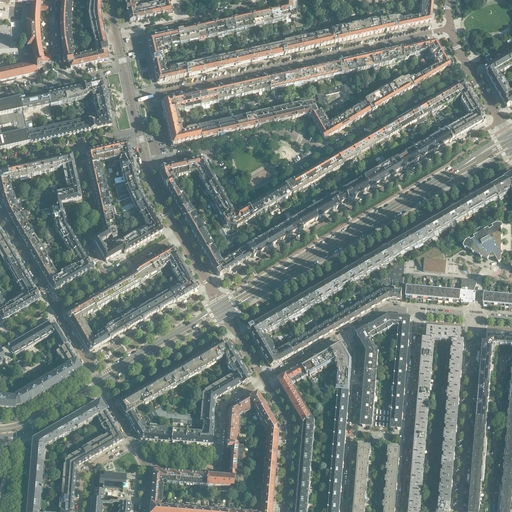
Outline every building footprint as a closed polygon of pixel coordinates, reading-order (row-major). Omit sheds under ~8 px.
[(40,27),(40,22),(40,19),(40,17),(40,14),(40,11),(49,11),(49,6),(41,6),(41,0),(0,0),(0,3),(9,4),(9,3),(31,4),(31,6),(30,18),(29,18),(29,22),(26,22),(27,46),(27,47),(30,47),(31,51),(32,51),(35,63),(35,64),(34,64),(33,64),(15,68),(14,66),(8,68),(8,70),(2,71),(2,69),(0,69),(0,84),(16,81),(16,79),(38,75),(37,72),(38,72),(37,70),(39,70),(38,69),(43,68),(42,65),(45,64),(44,61),(52,59),(51,55),(43,56),(43,52),(42,48),(41,45),(41,43),(41,42),(41,39),(40,36),(40,34),(40,33),(40,30),(40,27)] [(72,4),(70,4),(70,0),(59,0),(59,3),(61,3),(61,11),(71,12),(71,8),(72,8),(72,4)] [(432,15),(433,4),(422,3),(421,14),(432,15)] [(100,15),(100,6),(91,5),(91,11),(90,11),(89,16),(100,15)] [(161,16),(159,7),(158,5),(150,7),(153,18),(154,18),(155,18),(156,17),(161,16)] [(172,13),(170,7),(171,7),(171,6),(161,5),(159,7),(161,16),(162,16),(164,16),(164,15),(171,14),(172,13)] [(296,19),(297,9),(296,9),(296,6),(286,5),(286,9),(280,10),(282,19),(286,19),(290,18),(291,20),(296,19)] [(136,21),(134,12),(135,12),(135,10),(135,8),(126,7),(126,14),(128,14),(129,22),(130,23),(135,21),(136,22),(136,21)] [(153,18),(150,7),(142,9),(145,20),(145,19),(145,20),(146,20),(147,20),(147,19),(153,18)] [(145,20),(142,9),(139,10),(138,10),(137,11),(135,10),(135,12),(134,12),(136,21),(137,21),(137,22),(139,22),(139,21),(145,20)] [(282,19),(280,10),(279,10),(278,10),(277,10),(276,11),(271,12),(273,23),(282,21),(282,19)] [(71,23),(71,19),(72,15),(70,15),(71,12),(61,11),(60,19),(60,27),(70,27),(70,23),(71,23)] [(273,23),(271,12),(270,12),(269,12),(267,12),(267,13),(261,14),(264,25),(273,23)] [(264,25),(261,14),(255,15),(253,15),(253,16),(252,16),(255,27),(264,25)] [(431,22),(432,15),(421,14),(421,17),(418,18),(419,25),(431,22)] [(102,25),(100,15),(89,16),(90,21),(91,21),(93,26),(102,25)] [(255,27),(252,16),(251,16),(250,16),(249,16),(248,17),(243,18),(245,30),(255,27)] [(245,30),(243,18),(237,19),(236,19),(234,19),(234,20),(233,20),(236,32),(245,30)] [(408,27),(406,19),(401,20),(401,18),(400,18),(395,19),(397,30),(408,27)] [(419,25),(418,18),(413,19),(411,18),(406,19),(408,27),(419,25)] [(397,30),(395,19),(387,21),(389,32),(397,30)] [(236,32),(233,20),(232,20),(230,20),(230,21),(224,22),(227,34),(236,32)] [(381,33),(379,21),(375,22),(375,21),(370,22),(373,35),(381,33)] [(389,32),(387,21),(383,21),(382,21),(379,21),(381,33),(389,32)] [(227,34),(224,22),(218,24),(218,23),(216,23),(216,24),(215,24),(218,36),(227,34)] [(373,35),(370,22),(366,23),(366,24),(363,25),(365,37),(373,35)] [(218,36),(215,24),(214,25),(213,24),(212,24),(211,25),(206,26),(208,38),(218,36)] [(104,34),(102,25),(93,26),(94,32),(92,32),(93,36),(104,34)] [(365,37),(363,25),(360,26),(359,25),(355,26),(358,39),(365,37)] [(208,38),(206,26),(200,28),(199,27),(197,28),(196,28),(199,40),(208,38)] [(358,39),(355,26),(350,27),(351,28),(347,29),(350,40),(358,39)] [(72,38),(72,34),(71,30),(70,30),(70,27),(60,27),(61,35),(61,43),(71,41),(71,38),(72,38)] [(199,40),(196,28),(196,29),(195,28),(193,29),(187,31),(190,42),(199,40)] [(350,40),(347,29),(344,29),(343,28),(339,29),(342,42),(350,40)] [(342,42),(339,29),(334,30),(335,31),(331,32),(331,33),(334,44),(342,42)] [(190,42),(187,31),(181,32),(181,31),(179,32),(178,33),(180,44),(190,42)] [(180,44),(178,33),(169,34),(172,45),(176,44),(177,45),(180,44)] [(334,44),(331,33),(328,34),(327,33),(323,34),(326,46),(334,44)] [(106,43),(104,34),(93,36),(94,40),(95,40),(96,45),(106,43)] [(172,45),(169,34),(161,36),(163,45),(164,46),(167,45),(168,46),(172,45)] [(326,46),(323,34),(319,35),(319,36),(316,37),(318,47),(320,47),(320,48),(322,47),(326,46)] [(163,45),(161,36),(148,39),(150,47),(160,45),(163,45)] [(310,49),(308,37),(304,38),(304,40),(300,40),(303,51),(304,51),(305,51),(306,51),(306,50),(310,49)] [(318,47),(316,37),(312,38),(312,37),(308,37),(310,49),(315,48),(315,49),(316,49),(317,48),(318,47)] [(303,51),(300,40),(297,41),(296,40),(292,41),(295,53),(299,52),(301,52),(301,51),(303,51)] [(74,52),(74,48),(73,44),(72,44),(71,41),(61,43),(63,50),(64,58),(72,56),(73,55),(74,54),(73,52),(74,52)] [(295,53),(292,41),(288,42),(288,43),(285,44),(285,45),(287,54),(295,53)] [(429,53),(439,47),(436,42),(422,45),(424,51),(427,50),(429,53)] [(108,54),(106,43),(96,45),(98,54),(96,55),(98,63),(108,61),(106,54),(108,54)] [(163,54),(162,50),(161,50),(160,45),(150,47),(152,57),(163,54)] [(287,54),(285,45),(281,46),(281,45),(277,46),(279,56),(284,55),(285,56),(286,56),(286,55),(287,54)] [(424,51),(422,45),(412,47),(413,55),(418,54),(419,52),(424,51)] [(279,56),(277,46),(272,47),(272,48),(268,49),(271,59),(273,59),(273,58),(279,56)] [(413,55),(412,47),(401,49),(403,60),(408,59),(409,58),(408,56),(413,55)] [(432,58),(442,52),(439,47),(429,53),(432,58)] [(262,60),(260,49),(256,50),(256,51),(252,52),(254,63),(256,62),(256,61),(262,60)] [(271,59),(268,49),(265,49),(264,49),(260,49),(262,60),(268,59),(269,59),(271,59)] [(403,60),(401,49),(393,51),(396,61),(403,60)] [(396,61),(393,51),(385,53),(388,64),(391,63),(392,62),(396,61)] [(254,63),(252,52),(248,53),(248,52),(243,53),(246,64),(251,62),(252,63),(254,63)] [(434,63),(444,57),(442,52),(432,58),(434,63)] [(98,63),(96,55),(95,54),(93,55),(92,53),(83,55),(83,57),(80,57),(82,67),(98,63)] [(246,64),(243,53),(239,54),(239,55),(235,56),(237,66),(239,66),(240,65),(246,64)] [(388,64),(385,53),(378,55),(381,67),(385,66),(385,65),(388,64)] [(165,64),(163,54),(152,57),(154,66),(165,64)] [(381,67),(378,55),(370,56),(372,68),(376,67),(376,68),(381,67)] [(82,67),(80,57),(77,58),(76,57),(73,58),(72,56),(64,58),(62,58),(64,65),(66,70),(82,67)] [(237,66),(235,56),(231,57),(231,56),(227,57),(229,67),(234,66),(235,67),(237,66)] [(372,68),(370,56),(362,58),(364,70),(369,70),(368,68),(372,68)] [(511,66),(511,63),(508,56),(501,60),(507,71),(510,69),(510,68),(511,66)] [(229,67),(227,57),(222,58),(223,59),(219,60),(221,70),(223,70),(223,69),(229,67)] [(452,65),(452,63),(450,62),(450,61),(449,61),(448,62),(444,57),(434,63),(436,66),(438,66),(441,72),(451,66),(451,67),(452,67),(452,66),(453,65),(452,65)] [(364,70),(362,58),(354,60),(356,71),(360,70),(360,71),(364,70)] [(221,70),(219,60),(215,61),(215,60),(210,61),(213,71),(218,70),(219,70),(221,70)] [(356,71),(354,60),(345,62),(348,74),(353,73),(353,72),(356,71)] [(507,71),(501,60),(493,65),(498,73),(499,74),(502,72),(504,73),(507,71)] [(213,71),(210,61),(206,62),(202,63),(204,74),(206,73),(207,72),(213,71)] [(348,74),(345,62),(338,63),(340,74),(340,75),(344,74),(344,75),(348,74)] [(204,74),(202,63),(198,64),(198,63),(194,64),(196,75),(202,74),(204,74)] [(340,74),(338,63),(330,65),(332,76),(340,74)] [(166,73),(165,68),(166,68),(165,64),(154,66),(156,76),(166,74),(166,73)] [(196,75),(194,64),(189,65),(189,66),(186,67),(188,77),(189,77),(190,77),(190,76),(196,75)] [(332,76),(330,65),(329,65),(328,65),(327,66),(322,67),(325,78),(332,76)] [(498,73),(493,65),(489,67),(486,68),(487,69),(485,70),(486,71),(485,71),(486,74),(487,74),(488,77),(487,77),(488,79),(489,78),(498,73)] [(188,77),(186,67),(185,66),(177,68),(179,79),(188,77)] [(441,72),(438,66),(436,66),(427,71),(431,78),(441,72)] [(325,78),(322,67),(317,68),(315,68),(315,69),(314,69),(315,71),(317,80),(325,78)] [(179,79),(177,68),(173,69),(170,70),(169,72),(171,80),(179,79)] [(317,80),(315,71),(314,69),(314,68),(312,69),(307,70),(309,81),(317,80)] [(431,78),(427,71),(426,69),(417,74),(418,77),(422,83),(431,78)] [(309,81),(307,70),(302,71),(301,71),(300,72),(299,72),(301,83),(309,81)] [(171,80),(169,72),(166,73),(166,74),(156,76),(158,83),(171,80)] [(301,83),(299,72),(298,72),(297,72),(296,73),(291,74),(294,85),(301,83)] [(504,80),(503,79),(501,78),(499,75),(499,74),(498,73),(489,78),(494,86),(504,80)] [(294,85),(291,74),(286,75),(284,75),(284,76),(283,76),(286,87),(294,85)] [(286,87),(283,76),(282,75),(281,76),(275,77),(278,88),(286,87)] [(278,88),(275,77),(271,78),(270,78),(269,78),(268,79),(270,90),(278,88)] [(422,83),(418,77),(416,78),(415,78),(413,79),(411,77),(407,79),(407,80),(408,81),(412,89),(422,83)] [(270,90),(268,79),(267,79),(264,80),(259,81),(262,93),(265,92),(265,91),(267,90),(267,92),(271,91),(270,90)] [(412,89),(408,81),(407,80),(404,81),(404,80),(402,81),(401,81),(399,82),(406,93),(412,89)] [(508,87),(504,80),(494,86),(498,93),(508,87)] [(262,93),(259,81),(253,82),(251,82),(251,83),(250,83),(253,94),(258,92),(259,94),(262,93)] [(406,93),(399,82),(392,86),(398,97),(406,93)] [(106,100),(103,87),(103,86),(103,84),(102,84),(102,83),(90,85),(91,90),(90,90),(90,93),(92,93),(93,94),(94,97),(93,97),(94,103),(106,100)] [(253,94),(250,83),(247,83),(247,84),(242,85),(244,97),(248,96),(247,95),(253,94)] [(469,94),(463,83),(459,85),(458,85),(454,87),(454,88),(459,97),(460,99),(469,94)] [(90,93),(90,90),(91,90),(90,85),(86,86),(85,86),(83,86),(83,87),(81,87),(84,99),(85,98),(86,97),(86,96),(89,95),(89,94),(90,93)] [(244,97),(242,85),(236,86),(233,86),(233,87),(235,97),(241,96),(241,98),(244,97)] [(352,98),(354,97),(359,94),(356,88),(347,92),(345,93),(344,90),(343,85),(338,86),(335,87),(330,88),(327,89),(324,89),(319,91),(320,94),(322,104),(324,107),(327,106),(325,96),(340,92),(343,99),(328,108),(329,110),(330,111),(335,108),(337,107),(340,105),(345,102),(349,100),(352,98)] [(398,97),(392,86),(389,88),(389,87),(385,90),(392,101),(398,97)] [(84,99),(81,87),(78,88),(78,89),(74,90),(68,91),(67,90),(66,91),(65,92),(67,103),(84,99)] [(235,97),(233,87),(232,87),(230,87),(230,88),(224,89),(227,101),(230,100),(229,99),(235,97)] [(511,96),(510,94),(509,92),(509,90),(508,87),(498,93),(502,101),(511,96)] [(459,97),(454,88),(446,92),(452,102),(455,100),(455,99),(459,97)] [(227,101),(224,89),(219,90),(216,90),(216,91),(215,91),(218,102),(218,103),(222,102),(221,100),(223,100),(224,101),(227,101)] [(218,102),(215,91),(214,91),(214,90),(212,91),(212,92),(207,93),(209,104),(218,102)] [(392,101),(385,90),(381,92),(382,92),(378,95),(384,105),(392,101)] [(67,103),(65,92),(64,92),(64,91),(62,92),(51,95),(51,94),(49,95),(48,95),(48,96),(51,106),(67,103)] [(452,102),(446,92),(439,96),(445,105),(449,103),(449,104),(452,102)] [(209,104),(207,93),(202,94),(201,93),(200,94),(199,94),(198,95),(201,106),(209,104)] [(201,106),(198,95),(197,94),(196,95),(195,95),(190,96),(192,108),(201,106)] [(474,102),(473,100),(469,94),(460,99),(460,101),(462,104),(461,105),(463,109),(474,102)] [(384,105),(378,95),(375,96),(375,95),(371,98),(377,109),(384,105)] [(51,106),(48,96),(26,101),(26,100),(20,101),(23,113),(28,112),(27,111),(51,106)] [(192,108),(190,96),(185,98),(185,97),(183,97),(183,98),(182,98),(184,110),(192,108)] [(445,105),(439,96),(432,100),(438,111),(441,109),(440,108),(445,105)] [(511,106),(511,97),(511,96),(502,101),(507,109),(508,108),(511,106)] [(184,110),(182,98),(181,98),(179,98),(179,99),(175,100),(175,101),(173,101),(175,109),(177,110),(181,109),(182,110),(184,110)] [(377,109),(371,98),(367,100),(367,101),(364,103),(365,104),(370,113),(377,109)] [(110,118),(106,100),(94,103),(97,118),(98,118),(99,121),(110,118)] [(438,111),(432,100),(425,105),(429,113),(430,114),(435,111),(435,112),(438,111)] [(25,123),(25,121),(23,113),(20,101),(0,105),(0,151),(30,145),(25,123)] [(175,109),(173,101),(172,102),(171,101),(162,103),(164,111),(175,109)] [(479,110),(474,102),(463,109),(465,112),(466,112),(468,116),(470,116),(479,110)] [(303,117),(301,107),(300,104),(295,106),(295,107),(291,108),(294,119),(303,117)] [(370,113),(365,104),(358,108),(364,117),(368,115),(369,115),(370,114),(370,113)] [(325,120),(320,112),(318,113),(314,107),(312,107),(311,105),(301,107),(303,117),(307,116),(307,117),(310,118),(311,118),(315,125),(325,120)] [(429,113),(425,105),(417,109),(422,118),(426,116),(426,115),(429,113)] [(294,119),(291,108),(287,109),(287,108),(282,109),(284,121),(291,120),(292,120),(294,120),(294,119)] [(364,117),(358,108),(351,112),(356,122),(357,121),(359,121),(359,120),(364,117)] [(178,115),(176,115),(176,112),(177,110),(175,109),(164,111),(166,121),(178,118),(178,115)] [(284,121),(282,109),(276,110),(276,111),(273,112),(275,123),(276,123),(277,124),(279,123),(284,121)] [(422,118),(417,109),(410,113),(414,121),(417,119),(418,120),(422,118)] [(485,121),(483,117),(484,117),(483,115),(482,115),(479,110),(470,116),(470,117),(476,127),(485,122),(485,121)] [(275,123),(273,112),(269,113),(268,111),(263,113),(266,126),(273,124),(273,125),(275,124),(275,123)] [(356,122),(351,112),(343,116),(349,126),(354,123),(356,122)] [(266,126),(263,113),(254,115),(254,116),(257,128),(258,127),(258,128),(260,128),(260,127),(266,126)] [(414,121),(410,113),(402,118),(408,127),(412,124),(411,123),(414,121)] [(257,128),(254,116),(250,117),(250,116),(245,117),(248,130),(254,128),(255,129),(256,128),(257,128)] [(349,126),(343,116),(336,121),(341,130),(342,130),(343,130),(344,129),(349,126)] [(248,130),(245,117),(240,118),(240,119),(236,120),(239,132),(240,132),(241,132),(242,131),(248,130)] [(476,127),(470,117),(462,122),(467,132),(476,127)] [(112,125),(111,123),(110,118),(99,121),(98,122),(97,122),(97,125),(99,125),(100,129),(111,127),(111,126),(112,125)] [(180,127),(178,118),(166,121),(168,130),(180,127)] [(408,127),(402,118),(395,122),(400,130),(403,128),(403,129),(408,127)] [(91,131),(88,120),(73,124),(76,135),(77,135),(79,135),(79,134),(88,132),(88,133),(90,132),(91,131)] [(100,129),(99,125),(97,125),(97,122),(95,123),(95,121),(92,122),(91,121),(90,120),(88,120),(91,131),(92,131),(93,131),(95,131),(95,130),(100,129)] [(239,132),(236,120),(232,121),(232,120),(226,121),(229,134),(235,132),(236,133),(238,133),(238,132),(239,132)] [(328,128),(326,125),(327,124),(327,123),(325,120),(315,125),(319,132),(328,128)] [(45,141),(43,130),(35,132),(33,124),(33,121),(29,122),(25,123),(30,145),(31,145),(33,145),(33,144),(42,142),(43,143),(44,142),(45,142),(45,141)] [(229,134),(226,121),(221,122),(221,123),(218,124),(220,136),(221,136),(223,136),(223,135),(229,134)] [(341,130),(336,121),(331,123),(331,124),(329,125),(329,127),(334,135),(339,132),(340,132),(341,131),(341,130)] [(400,130),(395,122),(388,126),(393,135),(398,133),(397,132),(400,130)] [(467,132),(462,122),(457,125),(456,123),(453,125),(459,137),(467,132)] [(76,135),(73,124),(58,127),(60,138),(61,138),(62,139),(64,138),(64,137),(72,135),(73,136),(75,136),(75,135),(76,135)] [(220,136),(218,124),(213,125),(213,124),(208,125),(211,138),(217,137),(218,137),(219,137),(220,136)] [(211,138),(208,125),(203,126),(203,127),(199,128),(202,140),(203,140),(204,140),(205,139),(211,138)] [(459,137),(453,125),(449,128),(450,129),(445,131),(451,141),(459,137)] [(393,135),(388,126),(380,131),(385,139),(388,137),(389,138),(393,135)] [(60,138),(58,127),(43,130),(45,141),(46,141),(46,142),(48,141),(49,141),(57,139),(58,139),(60,139),(60,138)] [(183,135),(183,133),(181,132),(180,127),(168,130),(170,139),(183,136),(183,135)] [(334,135),(329,127),(328,128),(319,132),(322,136),(321,136),(324,141),(328,138),(329,138),(330,137),(334,135)] [(202,140),(199,128),(191,130),(194,142),(202,140)] [(194,142),(191,130),(187,131),(186,132),(184,132),(183,133),(183,135),(183,136),(185,144),(194,142)] [(385,139),(380,131),(373,135),(378,144),(383,142),(382,141),(385,139)] [(451,141),(445,131),(442,134),(441,132),(436,135),(443,146),(448,143),(449,143),(449,144),(451,143),(451,142),(451,141)] [(378,144),(373,135),(365,139),(370,147),(374,145),(374,147),(378,144)] [(443,146),(436,135),(432,138),(432,139),(429,141),(435,151),(436,150),(436,151),(437,151),(439,150),(439,149),(443,146)] [(185,144),(183,136),(170,139),(172,146),(173,147),(185,144)] [(370,147),(365,139),(358,144),(363,153),(368,151),(367,149),(370,147)] [(435,151),(429,141),(425,143),(425,142),(420,145),(426,156),(432,153),(433,153),(435,152),(435,151)] [(131,156),(128,144),(127,144),(120,145),(122,155),(121,156),(121,157),(121,159),(131,156)] [(363,153),(358,144),(351,148),(356,156),(359,154),(359,155),(363,153)] [(122,155),(120,145),(111,147),(114,158),(121,156),(122,155)] [(426,156),(420,145),(415,148),(415,149),(412,151),(418,161),(420,160),(422,159),(422,158),(426,156)] [(114,158),(111,147),(103,149),(106,160),(114,158)] [(356,156),(351,148),(343,152),(349,162),(353,159),(352,158),(356,156)] [(106,160),(103,149),(95,151),(97,161),(98,162),(106,160)] [(97,161),(95,151),(91,152),(90,151),(88,152),(87,153),(87,154),(86,155),(87,157),(89,166),(99,164),(98,162),(97,161)] [(418,161),(412,151),(408,153),(408,152),(403,154),(410,166),(416,162),(417,163),(418,162),(418,161)] [(349,162),(343,152),(337,156),(341,164),(344,163),(345,164),(349,162)] [(410,166),(403,154),(398,157),(399,158),(396,160),(402,170),(403,170),(404,170),(406,169),(406,168),(410,166)] [(74,164),(73,161),(72,156),(61,159),(62,164),(60,164),(61,167),(62,167),(74,164)] [(132,162),(131,156),(121,159),(120,160),(122,168),(133,165),(133,164),(133,163),(132,162)] [(341,164),(337,156),(329,161),(335,171),(339,169),(338,168),(342,166),(341,164)] [(61,167),(60,164),(62,164),(61,159),(51,161),(53,171),(57,170),(58,169),(60,168),(61,167)] [(206,167),(206,166),(205,164),(203,161),(201,160),(198,161),(196,161),(196,162),(195,162),(196,168),(195,168),(196,171),(195,172),(199,173),(199,172),(200,172),(202,171),(201,170),(206,167)] [(402,170),(396,160),(387,164),(394,175),(399,172),(399,173),(399,172),(400,172),(402,171),(402,170)] [(53,171),(51,161),(42,163),(45,173),(48,172),(48,173),(53,172),(53,171)] [(196,168),(195,162),(194,162),(194,161),(192,162),(192,163),(186,164),(188,174),(195,173),(195,172),(196,171),(195,168),(196,168)] [(329,173),(331,172),(332,173),(335,171),(329,161),(314,169),(321,180),(324,178),(328,184),(330,183),(327,176),(326,175),(329,173)] [(45,173),(42,163),(34,164),(37,175),(41,174),(41,173),(45,173)] [(37,175),(34,164),(26,166),(28,176),(32,175),(32,176),(37,175)] [(76,172),(74,164),(62,167),(63,171),(65,171),(65,175),(76,172)] [(102,171),(101,166),(100,166),(100,164),(99,164),(89,166),(90,170),(90,172),(91,172),(91,173),(102,171)] [(188,174),(186,164),(178,166),(181,177),(186,176),(186,175),(188,174)] [(394,175),(387,164),(379,169),(385,180),(387,179),(387,180),(388,180),(389,179),(389,178),(394,175)] [(135,175),(134,169),(134,168),(134,166),(133,166),(133,165),(122,168),(124,177),(125,177),(135,175)] [(28,176),(26,166),(17,168),(20,178),(20,179),(25,178),(24,177),(28,176)] [(181,177),(178,166),(170,167),(172,173),(172,176),(173,176),(176,176),(176,177),(177,177),(178,177),(181,177)] [(172,173),(170,167),(166,168),(159,169),(161,177),(169,176),(169,173),(172,173)] [(211,175),(208,170),(208,169),(207,168),(206,167),(201,170),(202,171),(200,172),(199,172),(199,173),(198,175),(199,176),(198,177),(201,180),(211,175)] [(20,178),(17,168),(8,170),(9,176),(11,175),(11,178),(12,179),(14,178),(15,179),(20,178)] [(321,180),(314,169),(307,173),(313,183),(316,181),(317,182),(321,180)] [(385,180),(379,169),(363,179),(364,180),(369,189),(370,189),(371,189),(373,188),(373,187),(383,181),(383,182),(384,182),(385,181),(386,180),(385,180)] [(9,176),(8,170),(0,171),(0,180),(10,178),(11,178),(11,175),(9,176)] [(105,178),(104,173),(102,174),(102,171),(91,173),(91,174),(91,176),(92,176),(93,180),(105,178)] [(76,172),(65,175),(66,178),(65,178),(66,183),(67,183),(77,180),(76,172)] [(174,182),(173,179),(172,179),(171,177),(172,176),(172,173),(169,173),(169,176),(161,177),(161,178),(162,179),(162,180),(163,182),(163,183),(164,183),(163,183),(165,187),(174,182)] [(313,183),(307,173),(300,178),(306,189),(310,186),(309,185),(313,183)] [(136,180),(136,178),(136,176),(135,175),(125,177),(126,183),(125,184),(126,188),(137,184),(137,182),(136,180)] [(215,181),(214,179),(213,179),(211,175),(201,180),(203,185),(204,184),(206,187),(215,182),(215,181)] [(511,182),(509,177),(506,179),(505,179),(505,180),(501,183),(507,193),(510,191),(510,190),(511,189),(511,190),(511,182)] [(0,189),(11,187),(10,183),(11,182),(10,178),(0,180),(0,189)] [(105,185),(105,182),(106,182),(105,178),(93,180),(94,184),(93,185),(93,187),(94,187),(94,188),(105,185)] [(306,189),(300,178),(292,182),(298,192),(302,190),(302,191),(306,189)] [(79,189),(77,180),(67,183),(68,187),(69,186),(69,189),(71,188),(71,190),(72,190),(79,189)] [(369,190),(369,189),(364,180),(361,182),(360,180),(355,183),(361,194),(366,191),(367,191),(369,190)] [(353,199),(347,190),(344,191),(343,188),(341,189),(339,186),(341,185),(340,184),(339,181),(334,184),(338,191),(339,193),(336,194),(335,192),(330,196),(331,198),(328,200),(334,210),(335,209),(335,210),(336,210),(337,209),(337,208),(340,206),(339,205),(341,203),(347,200),(347,202),(350,200),(350,201),(351,201),(353,200),(353,199)] [(179,190),(178,187),(179,186),(176,182),(174,182),(165,187),(167,190),(170,195),(179,190)] [(219,189),(217,185),(217,184),(216,182),(215,182),(206,187),(205,188),(207,191),(206,192),(209,195),(219,189)] [(298,192),(292,182),(286,186),(291,195),(292,196),(296,194),(295,193),(298,192)] [(361,194),(355,183),(349,186),(350,188),(347,190),(353,199),(354,198),(354,199),(355,199),(357,198),(357,197),(361,194)] [(507,193),(501,183),(495,186),(495,185),(493,186),(493,187),(492,188),(498,197),(500,201),(504,199),(503,197),(507,194),(507,193)] [(141,192),(140,190),(139,190),(138,187),(138,185),(137,184),(126,188),(127,192),(129,191),(131,197),(141,192)] [(108,192),(107,188),(106,188),(105,185),(94,188),(94,189),(94,191),(95,191),(96,195),(108,192)] [(276,203),(291,195),(286,186),(247,209),(252,218),(267,209),(270,215),(280,210),(276,203)] [(14,194),(13,189),(12,190),(11,187),(0,189),(0,191),(2,197),(14,194)] [(498,197),(492,188),(491,187),(490,188),(490,189),(484,192),(490,203),(495,200),(495,199),(498,197)] [(38,212),(52,209),(62,207),(61,204),(58,205),(57,201),(58,201),(57,195),(56,194),(45,196),(43,188),(33,190),(38,212)] [(82,200),(79,190),(80,190),(79,188),(79,189),(72,190),(72,192),(74,202),(82,200)] [(223,196),(223,195),(223,194),(222,194),(219,189),(209,195),(211,199),(212,198),(214,202),(223,197),(223,196)] [(185,197),(182,192),(181,193),(179,190),(170,195),(175,203),(185,197)] [(74,202),(72,192),(65,193),(67,203),(74,202)] [(109,200),(108,197),(109,196),(108,192),(96,195),(97,199),(96,200),(97,201),(97,202),(98,202),(109,200)] [(144,199),(142,196),(143,195),(142,194),(141,193),(141,192),(131,197),(134,203),(133,204),(135,207),(145,201),(144,199)] [(490,203),(484,192),(478,196),(478,195),(476,196),(476,197),(475,197),(481,207),(485,205),(485,206),(490,203)] [(16,200),(15,197),(14,193),(14,194),(2,197),(3,201),(3,202),(3,204),(4,204),(4,205),(16,200)] [(67,203),(65,193),(57,195),(58,201),(57,201),(58,205),(61,204),(67,203)] [(189,206),(187,203),(188,202),(185,197),(175,203),(180,211),(189,206)] [(228,204),(225,199),(225,197),(224,197),(223,197),(214,202),(216,205),(215,206),(217,210),(228,204)] [(481,207),(475,197),(475,198),(474,197),(473,198),(473,199),(467,202),(473,213),(478,210),(478,209),(481,207)] [(19,206),(18,203),(17,203),(16,200),(4,205),(7,212),(19,206)] [(112,207),(111,203),(109,203),(109,200),(98,202),(98,203),(97,203),(98,205),(98,206),(99,210),(112,207)] [(334,210),(328,200),(325,202),(325,201),(320,203),(326,214),(331,212),(332,212),(333,211),(334,210),(333,210),(334,210)] [(150,210),(145,201),(135,207),(137,211),(138,210),(141,215),(150,210)] [(473,213),(467,202),(461,206),(461,205),(459,206),(459,207),(464,217),(468,215),(468,216),(473,213)] [(326,214),(320,203),(314,207),(315,208),(312,210),(318,219),(319,219),(321,219),(321,218),(321,217),(326,214)] [(232,211),(232,210),(231,209),(230,208),(228,204),(217,210),(220,214),(221,214),(223,217),(232,211)] [(21,213),(20,210),(21,210),(19,206),(7,212),(11,219),(21,213)] [(195,213),(192,208),(191,209),(189,206),(180,211),(185,219),(193,214),(195,213)] [(52,209),(53,217),(64,215),(64,212),(63,212),(62,207),(52,209)] [(112,215),(111,211),(113,211),(112,207),(99,210),(100,214),(100,216),(101,216),(101,217),(112,215)] [(464,217),(459,207),(458,208),(457,207),(456,208),(456,209),(450,212),(456,223),(461,220),(461,219),(464,217)] [(252,218),(247,209),(242,211),(241,211),(240,212),(240,213),(239,213),(245,222),(248,220),(249,222),(253,219),(252,218)] [(155,218),(152,213),(152,212),(151,210),(150,210),(141,215),(132,221),(131,221),(134,226),(139,227),(145,224),(155,218)] [(318,219),(312,210),(309,212),(308,210),(303,213),(310,224),(315,221),(316,222),(317,221),(317,220),(318,219)] [(245,222),(239,213),(236,215),(234,214),(232,211),(223,217),(225,221),(224,221),(227,226),(228,226),(236,228),(237,229),(242,225),(241,224),(245,222)] [(456,223),(450,212),(445,216),(444,215),(442,216),(442,217),(447,227),(451,225),(451,226),(456,223)] [(15,225),(26,219),(24,215),(23,216),(21,213),(11,219),(15,225)] [(310,224),(303,213),(298,216),(299,217),(296,219),(301,229),(302,228),(302,229),(303,229),(305,228),(305,227),(304,227),(310,224)] [(199,221),(198,218),(196,219),(193,214),(185,219),(185,220),(186,222),(189,227),(199,221)] [(66,222),(65,219),(64,215),(53,217),(54,221),(55,221),(55,224),(66,222)] [(115,222),(114,217),(112,218),(112,215),(101,217),(100,218),(101,220),(102,224),(115,222)] [(447,227),(442,217),(441,218),(440,217),(439,218),(439,219),(433,222),(439,233),(444,230),(444,229),(447,227)] [(160,226),(159,223),(158,223),(155,218),(145,224),(148,228),(149,228),(149,230),(151,231),(160,226)] [(29,226),(27,223),(28,222),(26,219),(15,225),(18,232),(29,226)] [(301,229),(296,219),(293,221),(292,220),(287,223),(293,234),(298,231),(299,231),(301,230),(301,229)] [(203,230),(200,225),(201,224),(199,221),(189,227),(192,232),(193,234),(194,235),(203,230)] [(69,228),(67,225),(66,222),(55,224),(56,228),(58,230),(56,231),(58,234),(69,228)] [(115,229),(117,229),(115,222),(102,224),(103,228),(103,229),(103,231),(104,231),(104,232),(115,229)] [(439,233),(433,222),(428,225),(427,225),(425,226),(425,227),(430,237),(432,239),(435,237),(436,238),(441,235),(439,233)] [(293,234),(287,223),(282,226),(283,227),(279,229),(285,238),(286,238),(287,239),(288,238),(288,237),(293,234)] [(218,233),(217,231),(213,224),(210,226),(215,235),(218,233)] [(503,245),(501,242),(501,237),(503,236),(501,233),(501,228),(503,227),(501,224),(496,224),(492,226),(493,228),(489,230),(488,228),(484,231),(482,227),(475,231),(477,235),(473,237),(474,239),(471,241),(470,239),(466,241),(463,246),(465,249),(467,248),(471,251),(473,254),(473,253),(475,252),(479,255),(481,258),(483,257),(485,258),(487,260),(489,257),(490,257),(490,258),(491,258),(492,258),(493,258),(494,258),(494,257),(495,257),(498,263),(501,261),(501,262),(501,261),(501,252),(501,246),(503,245),(503,246),(503,245)] [(22,238),(33,232),(31,228),(31,229),(29,226),(18,232),(22,238)] [(162,232),(162,231),(162,230),(162,229),(160,226),(151,231),(149,230),(148,231),(147,230),(146,231),(151,239),(159,234),(160,234),(162,233),(162,232)] [(430,237),(425,227),(424,227),(423,227),(422,228),(422,229),(416,232),(422,243),(424,245),(429,242),(432,240),(432,239),(430,237)] [(72,235),(69,228),(58,234),(60,238),(62,237),(63,240),(72,235)] [(129,251),(124,243),(121,244),(115,234),(116,234),(115,229),(104,232),(105,234),(96,239),(95,238),(94,239),(94,240),(93,240),(106,262),(123,252),(124,254),(129,251)] [(238,240),(241,238),(242,238),(239,233),(230,239),(227,238),(222,229),(217,231),(218,233),(223,241),(225,244),(226,246),(226,247),(229,245),(238,240)] [(285,238),(279,229),(276,231),(275,230),(270,233),(277,243),(282,240),(282,241),(283,241),(284,240),(284,239),(285,238)] [(39,237),(37,234),(38,234),(35,230),(33,232),(22,238),(26,245),(39,237)] [(151,239),(146,231),(146,230),(145,230),(138,234),(143,243),(151,239)] [(209,238),(207,234),(206,235),(203,230),(194,235),(195,236),(194,237),(195,239),(196,239),(199,244),(209,238)] [(422,243),(416,232),(411,235),(410,235),(408,236),(408,237),(413,247),(415,250),(419,248),(424,245),(422,243)] [(223,241),(218,233),(215,235),(220,243),(223,241)] [(277,243),(270,233),(266,235),(266,237),(263,238),(269,248),(270,248),(272,247),(272,246),(277,243)] [(9,246),(6,240),(4,237),(4,236),(4,235),(3,235),(3,234),(0,235),(0,253),(1,255),(11,249),(11,248),(10,246),(9,246)] [(143,243),(138,234),(135,235),(135,234),(130,237),(136,247),(143,243)] [(76,241),(72,235),(63,240),(65,243),(64,244),(66,247),(76,241)] [(30,251),(41,245),(39,241),(40,240),(39,237),(26,245),(30,251)] [(136,247),(130,237),(126,240),(126,241),(124,242),(124,243),(129,251),(136,247)] [(413,247),(408,237),(407,237),(406,237),(405,238),(405,239),(399,242),(406,253),(411,250),(410,249),(413,247)] [(213,247),(210,242),(211,241),(209,238),(199,244),(202,248),(201,249),(202,251),(203,251),(204,252),(213,247)] [(269,248),(263,238),(260,240),(259,239),(254,242),(260,253),(265,250),(266,250),(268,250),(268,249),(268,248),(269,248)] [(80,248),(76,241),(66,247),(68,251),(69,250),(71,253),(80,248)] [(260,253),(254,242),(250,245),(250,246),(247,248),(252,257),(253,257),(254,258),(255,257),(255,256),(260,253)] [(406,253),(399,242),(394,245),(393,245),(391,246),(391,247),(396,257),(400,255),(401,256),(406,253)] [(44,252),(42,249),(43,248),(41,245),(30,251),(34,258),(44,252)] [(218,254),(217,251),(215,251),(213,247),(204,252),(204,253),(205,255),(206,255),(208,259),(218,254)] [(252,257),(247,248),(246,247),(243,249),(243,250),(239,253),(244,262),(245,262),(247,261),(247,260),(252,257)] [(396,257),(391,247),(390,247),(389,247),(388,248),(388,249),(382,252),(389,263),(394,260),(393,259),(396,257)] [(444,259),(440,252),(437,247),(430,251),(416,259),(423,272),(424,271),(423,272),(441,274),(445,274),(446,263),(447,261),(441,261),(444,259)] [(80,248),(71,253),(70,254),(72,257),(71,257),(73,261),(84,254),(80,248)] [(178,257),(177,254),(176,254),(173,249),(172,249),(172,248),(169,250),(170,251),(164,254),(169,262),(169,264),(170,266),(173,264),(172,261),(178,257)] [(18,260),(13,252),(13,251),(12,250),(11,249),(1,255),(9,270),(20,264),(19,263),(20,262),(19,261),(18,260)] [(37,264),(48,258),(49,257),(47,254),(46,254),(44,252),(34,258),(33,259),(34,260),(35,261),(37,264)] [(244,262),(239,253),(238,252),(234,254),(235,255),(230,258),(236,267),(237,267),(239,266),(239,265),(244,262)] [(389,263),(382,252),(377,255),(376,255),(374,256),(374,257),(379,266),(383,264),(384,265),(389,263)] [(92,269),(89,263),(89,262),(89,261),(88,261),(84,254),(73,261),(75,264),(76,264),(78,266),(78,267),(80,265),(82,268),(81,268),(84,274),(85,275),(87,274),(87,273),(92,270),(92,269)] [(169,264),(169,262),(164,254),(149,262),(155,272),(166,266),(166,265),(169,264)] [(221,262),(219,258),(220,257),(220,256),(218,254),(208,259),(211,265),(212,267),(213,267),(213,268),(220,263),(221,262)] [(184,267),(178,257),(172,261),(173,264),(170,266),(171,267),(171,268),(174,273),(184,267)] [(236,267),(230,258),(230,257),(226,259),(227,260),(223,262),(223,264),(227,272),(228,271),(228,272),(229,272),(231,271),(231,270),(236,267)] [(379,266),(374,257),(373,257),(371,258),(365,262),(372,272),(377,270),(376,268),(379,266)] [(41,271),(51,265),(52,264),(50,260),(49,261),(48,258),(37,264),(41,271)] [(155,272),(149,262),(137,270),(137,269),(134,271),(135,273),(135,274),(136,273),(140,281),(155,272)] [(227,272),(223,264),(223,262),(221,262),(220,263),(213,268),(218,276),(219,277),(227,272)] [(372,272),(365,262),(360,265),(359,264),(358,265),(358,266),(357,267),(363,276),(366,274),(367,275),(372,272)] [(26,275),(23,270),(21,267),(22,266),(21,264),(20,264),(9,270),(18,284),(19,283),(28,278),(28,277),(27,275),(26,275)] [(379,281),(381,285),(383,284),(384,285),(387,291),(392,287),(397,287),(397,286),(402,287),(403,274),(404,267),(404,264),(402,266),(395,269),(393,271),(391,272),(385,275),(379,279),(378,279),(379,281)] [(45,277),(56,271),(53,267),(53,268),(51,265),(41,271),(45,277)] [(84,274),(81,268),(82,268),(80,265),(78,267),(78,266),(75,268),(74,267),(71,269),(77,279),(84,274)] [(363,276),(357,267),(356,267),(356,266),(354,267),(354,268),(349,271),(355,282),(360,279),(361,280),(364,278),(363,276)] [(188,275),(185,269),(184,267),(174,273),(178,281),(188,275)] [(77,279),(71,269),(64,273),(70,283),(77,279)] [(59,278),(58,278),(57,276),(58,274),(56,271),(45,277),(49,284),(57,279),(59,278)] [(355,282),(349,271),(344,274),(343,274),(341,275),(341,276),(346,286),(350,284),(350,285),(355,282)] [(70,283),(64,273),(61,275),(61,276),(58,278),(59,278),(57,279),(62,287),(70,283)] [(141,283),(140,281),(136,273),(135,274),(128,278),(134,288),(138,286),(138,285),(141,283)] [(192,282),(188,275),(178,281),(181,286),(183,287),(186,285),(187,288),(194,284),(193,281),(192,282)] [(346,286),(341,276),(340,276),(339,276),(338,277),(338,278),(332,281),(339,292),(344,289),(343,288),(346,286)] [(36,291),(33,286),(28,278),(19,283),(20,286),(19,287),(24,295),(25,295),(25,296),(26,297),(27,296),(36,291)] [(134,288),(128,278),(124,280),(123,280),(122,281),(121,282),(126,292),(130,290),(134,288)] [(62,287),(57,279),(49,284),(48,284),(49,284),(48,284),(48,285),(49,285),(49,286),(50,286),(53,292),(54,292),(60,289),(62,288),(62,287)] [(471,300),(474,290),(469,289),(470,280),(462,279),(462,280),(461,291),(460,300),(461,300),(461,304),(461,305),(462,305),(462,306),(463,306),(463,307),(464,307),(465,307),(466,307),(467,307),(467,306),(468,306),(469,305),(470,302),(471,302),(471,301),(471,300)] [(339,292),(332,281),(327,284),(326,284),(325,285),(324,286),(330,295),(333,294),(334,295),(339,292)] [(126,292),(121,282),(120,282),(118,283),(118,284),(113,286),(119,297),(123,294),(126,292)] [(184,297),(197,290),(194,284),(187,288),(186,285),(183,287),(181,286),(179,288),(184,297)] [(119,297),(113,286),(109,289),(108,289),(107,289),(107,290),(106,291),(111,300),(115,298),(115,299),(119,297)] [(330,295),(324,286),(323,286),(321,287),(316,291),(322,301),(327,298),(327,297),(330,295)] [(416,299),(417,287),(415,287),(406,286),(406,296),(405,298),(410,299),(415,299),(416,299)] [(427,300),(428,288),(423,288),(417,287),(416,299),(421,300),(423,300),(427,300)] [(184,297),(179,288),(177,288),(170,292),(170,293),(176,302),(184,297)] [(438,301),(439,289),(437,289),(428,288),(427,300),(431,301),(436,301),(437,301),(438,301)] [(449,302),(450,290),(444,290),(439,289),(438,301),(442,302),(444,302),(446,302),(449,302)] [(394,292),(387,291),(392,299),(401,300),(402,296),(402,290),(396,290),(395,290),(394,292)] [(460,300),(461,291),(450,290),(449,302),(453,303),(458,303),(460,303),(460,300)] [(41,300),(36,291),(27,296),(32,305),(41,300)] [(111,300),(106,291),(105,291),(104,291),(103,292),(99,295),(105,305),(109,303),(108,302),(111,300)] [(322,301),(316,291),(311,294),(310,293),(308,294),(308,295),(313,305),(317,303),(317,304),(322,301)] [(386,301),(389,299),(385,291),(382,293),(381,292),(379,293),(377,294),(377,295),(374,297),(379,305),(382,303),(382,304),(386,301)] [(176,302),(170,293),(168,294),(168,293),(161,296),(168,307),(176,302)] [(494,306),(495,294),(490,294),(484,293),(483,305),(487,306),(489,306),(494,306)] [(504,307),(506,295),(497,294),(495,294),(494,306),(495,306),(500,307),(504,307)] [(105,305),(99,295),(94,298),(94,297),(93,297),(92,298),(92,299),(91,299),(96,308),(97,309),(100,307),(101,308),(105,305)] [(313,305),(308,295),(307,296),(306,295),(305,296),(305,297),(300,300),(306,311),(311,308),(310,307),(313,305)] [(32,305),(27,296),(26,297),(25,296),(25,297),(24,297),(19,300),(25,309),(32,305)] [(168,307),(161,296),(156,300),(157,301),(154,302),(160,311),(168,307)] [(379,305),(374,297),(371,299),(371,297),(369,299),(366,300),(367,301),(364,303),(368,311),(371,309),(372,310),(376,307),(379,305)] [(25,309),(19,300),(19,299),(16,300),(17,301),(12,304),(18,313),(25,309)] [(96,308),(91,299),(90,299),(89,300),(89,301),(84,304),(90,314),(92,312),(92,311),(96,308)] [(306,311),(300,300),(294,303),(293,303),(292,304),(292,305),(291,305),(297,315),(300,313),(301,314),(306,311)] [(160,311),(154,302),(152,304),(151,302),(145,306),(151,316),(160,311)] [(368,311),(364,303),(361,305),(360,304),(358,305),(356,306),(356,307),(353,309),(358,317),(361,315),(361,316),(365,313),(368,311)] [(18,313),(12,304),(8,306),(8,307),(7,307),(6,308),(5,309),(10,317),(18,313)] [(90,314),(84,304),(79,306),(77,307),(77,308),(76,308),(81,316),(82,317),(86,314),(87,315),(90,314)] [(297,315),(291,305),(290,305),(288,306),(288,307),(283,310),(289,320),(294,318),(294,316),(297,315)] [(151,316),(145,306),(139,309),(140,310),(138,312),(143,321),(151,316)] [(81,316),(76,308),(66,314),(70,321),(70,320),(70,321),(75,318),(77,317),(80,318),(81,316)] [(10,317),(5,309),(0,311),(0,319),(2,322),(10,317)] [(358,317),(353,309),(350,311),(349,310),(347,311),(345,312),(346,313),(343,315),(348,323),(350,322),(351,322),(355,320),(355,319),(358,317)] [(289,320),(283,310),(278,313),(277,312),(275,313),(275,314),(281,324),(284,322),(285,323),(290,321),(289,320)] [(143,321),(138,312),(136,313),(135,312),(129,315),(135,326),(143,321)] [(281,324),(275,314),(274,315),(274,314),(272,315),(272,316),(267,319),(273,330),(278,327),(278,326),(281,324)] [(135,326),(129,315),(123,319),(124,320),(121,322),(126,331),(135,326)] [(337,317),(342,326),(344,325),(348,323),(343,315),(340,317),(339,316),(337,317)] [(74,327),(83,321),(82,320),(80,319),(80,318),(77,317),(75,318),(70,321),(74,327)] [(337,329),(340,328),(342,326),(337,317),(335,318),(336,320),(333,321),(337,329)] [(393,323),(392,323),(392,317),(389,317),(383,320),(388,329),(392,326),(392,325),(393,323)] [(402,324),(402,318),(392,317),(392,323),(393,323),(392,325),(397,326),(398,325),(400,324),(402,324)] [(410,326),(410,322),(410,320),(410,319),(409,319),(402,318),(402,324),(400,324),(398,325),(399,327),(401,325),(410,326)] [(273,330),(267,319),(261,322),(258,323),(264,333),(265,333),(268,332),(268,333),(273,330)] [(388,329),(383,320),(378,323),(383,332),(388,329)] [(13,358),(52,336),(59,348),(58,348),(59,351),(68,346),(53,321),(49,324),(7,348),(13,358)] [(87,328),(83,321),(74,327),(78,333),(87,328)] [(327,323),(332,332),(334,331),(337,329),(333,321),(329,324),(328,323),(327,323)] [(126,331),(121,322),(119,323),(118,322),(112,325),(118,336),(126,331)] [(249,329),(250,331),(251,333),(254,338),(258,335),(259,336),(263,334),(264,333),(258,323),(251,328),(250,328),(249,329)] [(327,336),(329,334),(332,332),(327,323),(324,325),(325,326),(322,328),(327,336)] [(383,332),(378,323),(372,326),(377,335),(383,332)] [(118,336),(112,325),(107,328),(108,330),(105,331),(110,340),(118,336)] [(377,335),(372,326),(367,329),(372,338),(377,335)] [(91,335),(87,328),(78,333),(82,340),(91,335)] [(316,330),(321,339),(323,338),(327,336),(322,328),(318,330),(317,329),(316,330)] [(367,329),(366,330),(364,331),(357,335),(358,336),(359,338),(361,341),(368,337),(370,339),(372,338),(367,329)] [(433,330),(432,330),(430,329),(428,329),(428,331),(428,332),(428,335),(428,338),(432,338),(432,340),(434,340),(436,340),(437,335),(433,335),(433,330)] [(316,342),(319,340),(321,339),(316,330),(314,331),(314,332),(311,334),(316,342)] [(440,341),(441,330),(433,330),(433,335),(437,335),(436,340),(440,341)] [(93,350),(110,340),(105,331),(99,335),(98,338),(96,338),(96,339),(94,341),(95,341),(85,347),(89,353),(93,351),(93,350)] [(455,337),(456,331),(447,331),(447,341),(451,341),(451,337),(455,337)] [(461,332),(459,332),(456,332),(456,331),(455,337),(451,337),(451,341),(453,342),(455,342),(455,340),(460,341),(460,335),(461,335),(461,333),(460,333),(461,332)] [(254,338),(255,339),(256,341),(257,343),(258,345),(258,346),(269,340),(268,338),(265,337),(264,337),(263,334),(259,336),(258,335),(254,338)] [(305,336),(310,345),(313,344),(316,342),(311,334),(308,336),(307,335),(305,336)] [(94,341),(91,335),(82,340),(85,347),(95,341),(94,341)] [(305,348),(308,346),(310,345),(305,336),(303,337),(304,338),(301,340),(305,348)] [(372,344),(370,339),(368,337),(361,341),(365,348),(372,344)] [(295,354),(298,352),(300,351),(295,342),(293,338),(290,340),(291,341),(288,343),(290,346),(295,354)] [(434,344),(434,340),(432,340),(432,338),(428,338),(427,339),(426,339),(424,339),(423,345),(433,346),(433,344),(434,344)] [(258,346),(261,350),(262,352),(263,353),(273,347),(269,340),(258,346)] [(295,342),(300,351),(302,350),(305,348),(301,340),(297,342),(297,341),(295,342)] [(463,348),(463,345),(464,342),(461,342),(460,342),(460,341),(455,340),(455,342),(453,342),(453,345),(454,345),(454,348),(463,348)] [(233,352),(229,345),(228,344),(227,342),(226,342),(226,343),(225,343),(212,350),(211,350),(210,351),(210,352),(209,352),(215,363),(223,358),(224,357),(225,357),(233,352)] [(347,391),(349,391),(350,379),(352,362),(352,361),(351,361),(341,344),(330,351),(302,367),(303,369),(307,376),(308,377),(309,376),(310,377),(337,362),(337,363),(336,364),(336,365),(336,366),(337,366),(338,366),(336,390),(347,391)] [(377,353),(372,344),(365,348),(367,352),(367,353),(377,354),(377,353)] [(72,352),(71,350),(70,350),(68,346),(59,351),(56,353),(57,352),(60,357),(60,356),(62,359),(72,353),(72,352)] [(295,354),(290,346),(284,349),(283,350),(288,358),(295,354)] [(263,353),(263,354),(264,356),(267,361),(275,356),(275,355),(276,354),(274,351),(275,351),(275,350),(273,347),(263,353)] [(14,360),(13,358),(7,348),(1,352),(0,349),(0,353),(5,363),(8,361),(8,362),(13,360),(13,361),(14,360)] [(463,354),(463,352),(463,349),(463,348),(454,348),(453,350),(452,350),(452,359),(453,359),(452,361),(462,362),(463,354)] [(288,358),(283,350),(277,353),(282,362),(288,358)] [(215,363),(209,352),(208,352),(206,353),(206,354),(194,361),(193,360),(192,361),(192,362),(191,363),(197,373),(200,371),(200,372),(206,368),(212,365),(212,364),(215,363)] [(238,361),(237,358),(235,356),(235,355),(233,353),(233,352),(225,357),(225,359),(226,361),(226,362),(228,366),(227,367),(227,368),(238,361)] [(432,362),(433,357),(432,357),(432,353),(423,352),(423,353),(422,353),(422,355),(422,356),(422,358),(422,360),(422,365),(431,365),(431,362),(432,362)] [(77,361),(74,356),(73,353),(72,354),(72,353),(62,359),(64,361),(65,361),(67,365),(69,364),(70,365),(77,361)] [(267,361),(269,365),(270,366),(271,368),(279,363),(281,362),(282,362),(277,353),(276,354),(275,355),(275,356),(267,361)] [(27,372),(21,361),(17,363),(18,365),(17,365),(19,369),(21,372),(22,372),(23,374),(27,372)] [(82,371),(77,361),(70,365),(75,375),(82,371)] [(243,370),(243,369),(242,367),(241,366),(240,363),(238,361),(227,368),(229,368),(232,374),(233,374),(237,372),(237,373),(243,370)] [(461,376),(461,375),(461,372),(461,370),(462,362),(452,361),(452,364),(451,364),(451,372),(452,372),(451,375),(461,376)] [(197,373),(191,363),(190,363),(190,362),(188,363),(188,364),(176,371),(175,371),(174,372),(174,373),(173,373),(179,383),(182,382),(183,382),(189,378),(194,375),(197,373)] [(75,375),(70,365),(69,364),(67,365),(66,367),(62,369),(68,379),(72,377),(73,378),(75,376),(75,375)] [(431,372),(432,369),(431,369),(431,365),(422,365),(421,370),(421,371),(421,373),(421,374),(420,374),(420,376),(421,377),(420,377),(430,378),(432,378),(433,374),(434,374),(434,372),(431,372)] [(307,376),(303,369),(302,367),(297,370),(302,380),(308,377),(307,376)] [(68,379),(62,369),(61,369),(57,371),(57,373),(55,374),(60,384),(61,383),(61,384),(64,383),(64,382),(68,379)] [(250,380),(249,379),(248,377),(243,370),(237,373),(243,384),(250,380)] [(302,380),(297,370),(291,373),(296,382),(297,383),(302,380)] [(243,384),(237,373),(237,372),(233,374),(234,376),(233,377),(231,377),(230,378),(235,388),(236,387),(237,388),(238,387),(238,386),(241,384),(242,384),(242,385),(243,384)] [(179,383),(173,373),(172,373),(170,374),(170,375),(158,382),(157,381),(156,382),(156,383),(155,384),(161,394),(164,392),(165,392),(170,389),(176,386),(176,385),(179,383)] [(296,382),(291,373),(286,376),(288,380),(290,379),(292,384),(294,382),(295,383),(296,382)] [(60,384),(55,374),(52,376),(51,375),(46,377),(53,388),(57,386),(58,386),(60,385),(60,384)] [(460,382),(460,379),(461,376),(451,375),(451,378),(450,378),(449,386),(450,386),(450,389),(460,389),(460,382)] [(292,384),(290,379),(288,380),(286,376),(279,381),(282,387),(285,386),(285,387),(288,385),(289,388),(292,386),(291,384),(292,384)] [(53,388),(46,377),(42,380),(42,381),(40,383),(45,393),(46,392),(46,393),(49,391),(53,388)] [(430,385),(431,383),(430,383),(430,378),(420,377),(420,378),(420,380),(420,381),(420,383),(420,385),(419,390),(429,391),(431,391),(432,387),(433,387),(433,385),(430,385)] [(235,388),(230,378),(227,379),(226,378),(222,381),(229,392),(229,391),(232,389),(233,390),(235,389),(235,388)] [(229,392),(222,381),(218,383),(218,384),(216,386),(222,396),(222,395),(223,396),(224,395),(224,394),(228,392),(229,392)] [(45,393),(40,383),(37,385),(36,383),(31,386),(38,397),(42,394),(43,395),(45,394),(45,393)] [(161,394),(155,384),(154,383),(152,384),(152,385),(140,392),(139,392),(138,393),(138,394),(137,394),(143,404),(146,403),(147,403),(153,399),(158,396),(161,394)] [(296,391),(294,388),(293,388),(292,386),(289,388),(288,385),(285,387),(285,386),(282,387),(288,396),(296,391)] [(38,397),(31,386),(27,389),(27,390),(25,392),(30,401),(31,401),(31,402),(34,400),(33,399),(38,397)] [(222,396),(216,386),(212,388),(212,387),(209,389),(215,400),(215,399),(219,397),(219,398),(221,397),(221,396),(222,396)] [(215,400),(209,389),(204,391),(205,393),(203,394),(203,404),(214,405),(214,404),(215,404),(215,402),(214,402),(214,401),(214,400),(215,400)] [(459,403),(459,402),(459,400),(459,397),(460,389),(450,389),(450,391),(449,391),(449,395),(448,400),(449,400),(449,402),(459,403)] [(429,399),(430,395),(429,395),(429,391),(419,390),(419,395),(419,397),(419,399),(418,400),(418,401),(418,402),(418,403),(428,403),(428,399),(429,399)] [(300,399),(296,391),(288,396),(292,403),(300,399)] [(30,401),(25,392),(22,393),(21,392),(16,395),(17,396),(23,406),(27,403),(28,404),(30,402),(30,401)] [(348,405),(349,396),(349,394),(349,393),(347,393),(339,392),(338,405),(348,405)] [(143,404),(137,394),(136,394),(134,395),(134,396),(128,399),(133,408),(134,409),(135,409),(135,408),(143,404)] [(257,411),(265,406),(262,401),(261,400),(260,398),(258,394),(257,394),(256,394),(255,395),(250,398),(254,406),(254,407),(255,408),(256,410),(257,411)] [(9,410),(10,398),(7,398),(7,397),(1,396),(0,409),(2,409),(2,410),(4,410),(4,409),(5,409),(5,408),(6,409),(9,410)] [(23,406),(17,396),(14,398),(10,398),(9,410),(13,410),(13,409),(14,409),(14,410),(15,410),(16,407),(21,407),(23,406)] [(254,406),(250,398),(244,401),(249,410),(254,407),(254,406)] [(133,408),(128,399),(123,402),(122,402),(121,403),(121,404),(119,404),(120,405),(125,415),(134,410),(134,409),(133,408)] [(305,406),(300,399),(292,403),(296,411),(305,406)] [(93,404),(93,405),(100,401),(105,410),(106,410),(100,400),(93,404)] [(105,410),(100,401),(93,405),(99,416),(106,412),(105,410)] [(249,410),(244,401),(238,405),(242,412),(242,413),(243,413),(249,410)] [(458,409),(458,406),(458,404),(459,403),(449,402),(449,405),(448,405),(447,413),(448,413),(448,416),(457,417),(458,409)] [(428,412),(428,408),(428,403),(418,403),(418,404),(417,405),(418,406),(418,407),(418,409),(418,410),(417,415),(427,416),(427,412),(428,412)] [(213,412),(214,408),(215,408),(215,406),(214,406),(214,405),(203,404),(202,407),(201,407),(201,412),(213,413),(213,412)] [(93,405),(92,406),(90,407),(86,409),(85,410),(91,420),(96,417),(96,418),(98,417),(100,416),(99,416),(93,405)] [(195,421),(201,422),(201,421),(201,419),(192,418),(190,417),(191,415),(188,415),(167,413),(162,405),(159,407),(157,408),(156,409),(148,413),(149,415),(151,418),(153,418),(158,418),(163,419),(165,419),(167,419),(173,419),(180,420),(187,421),(193,421),(195,421)] [(242,412),(238,405),(231,409),(230,409),(230,410),(230,411),(229,417),(237,417),(238,416),(238,414),(242,412)] [(347,417),(347,414),(348,405),(338,405),(337,417),(347,417)] [(263,426),(273,420),(271,417),(269,413),(267,410),(265,406),(257,411),(256,410),(256,411),(255,413),(253,414),(255,417),(253,418),(255,422),(257,420),(261,428),(263,426)] [(308,412),(305,406),(296,411),(300,417),(308,412)] [(85,410),(81,412),(79,413),(78,414),(84,424),(87,422),(87,423),(92,421),(91,420),(85,410)] [(126,415),(126,416),(127,418),(129,422),(140,415),(139,414),(138,414),(138,413),(137,412),(136,411),(134,410),(125,415),(126,415)] [(111,420),(109,418),(106,412),(99,416),(100,416),(98,417),(99,419),(98,419),(102,426),(111,420)] [(202,417),(201,419),(201,421),(201,422),(203,422),(213,423),(213,422),(214,420),(214,418),(213,418),(213,414),(213,413),(201,412),(201,417),(202,417)] [(300,417),(304,424),(312,419),(308,412),(300,417)] [(78,414),(75,416),(72,418),(71,418),(77,429),(82,426),(81,426),(84,424),(78,414)] [(129,422),(132,425),(133,428),(144,422),(140,415),(129,422)] [(427,424),(428,420),(427,420),(427,416),(417,415),(417,418),(417,421),(417,424),(417,425),(416,425),(416,427),(416,428),(426,429),(426,424),(427,424)] [(456,430),(457,427),(457,425),(457,417),(448,416),(448,419),(447,418),(446,427),(447,427),(447,430),(456,430)] [(346,430),(347,420),(347,418),(347,417),(337,417),(336,429),(346,430)] [(70,419),(67,421),(64,422),(63,423),(69,432),(72,431),(72,432),(77,429),(71,418),(70,419)] [(313,431),(314,424),(314,422),(312,419),(304,424),(303,430),(313,431)] [(114,425),(113,424),(112,421),(111,420),(102,426),(105,432),(106,431),(108,435),(110,434),(117,430),(114,425)] [(266,439),(277,440),(278,435),(278,431),(278,430),(278,429),(277,428),(275,424),(273,420),(263,426),(267,432),(266,439)] [(133,428),(134,429),(135,431),(138,436),(144,432),(142,429),(145,428),(144,426),(145,425),(144,422),(133,428)] [(214,423),(213,423),(203,422),(203,429),(213,430),(214,423)] [(63,423),(61,424),(57,426),(56,427),(63,438),(67,435),(67,434),(69,432),(63,423)] [(148,441),(149,441),(151,441),(156,441),(157,429),(157,425),(150,424),(149,428),(149,429),(148,441)] [(56,427),(52,429),(50,431),(49,431),(55,441),(58,439),(58,440),(63,438),(56,427)] [(140,440),(145,440),(147,440),(148,441),(149,429),(146,429),(145,428),(142,429),(144,432),(138,436),(140,440)] [(426,438),(426,433),(425,433),(426,429),(416,428),(416,429),(415,431),(416,431),(416,432),(416,434),(416,436),(415,441),(425,441),(425,438),(426,438)] [(163,442),(164,429),(157,429),(156,441),(160,442),(161,442),(162,442),(163,442)] [(171,442),(172,431),(172,430),(164,429),(163,442),(164,442),(164,443),(166,443),(167,442),(171,442)] [(212,438),(213,430),(203,429),(202,434),(200,433),(200,434),(200,437),(212,438)] [(345,442),(345,441),(345,439),(346,430),(336,429),(335,441),(345,442)] [(123,440),(122,439),(121,437),(117,430),(110,434),(113,439),(116,444),(119,442),(123,440)] [(456,436),(456,434),(456,431),(456,430),(447,430),(447,432),(446,432),(445,441),(446,441),(446,443),(455,444),(456,436)] [(49,431),(48,431),(46,433),(42,435),(41,435),(44,439),(45,441),(46,443),(47,445),(48,446),(52,444),(52,443),(55,441),(49,431)] [(178,443),(179,432),(172,431),(171,442),(172,442),(172,443),(174,443),(175,443),(178,443)] [(116,444),(113,439),(110,434),(108,435),(103,438),(106,443),(109,448),(112,446),(116,444)] [(41,436),(37,438),(35,439),(33,440),(32,446),(44,447),(47,445),(46,443),(45,441),(44,439),(41,435),(41,436)] [(102,452),(103,452),(105,450),(109,448),(106,443),(103,438),(103,437),(96,441),(102,452)] [(212,446),(213,438),(212,438),(200,437),(199,445),(212,446)] [(266,456),(276,457),(276,452),(277,448),(277,444),(277,440),(266,439),(265,448),(265,456),(266,456)] [(95,456),(99,454),(101,453),(102,452),(96,441),(89,445),(95,456)] [(344,454),(345,445),(345,442),(335,441),(334,453),(344,454)] [(425,450),(425,445),(424,445),(425,441),(415,441),(415,445),(415,447),(415,449),(415,450),(414,450),(414,452),(414,453),(424,454),(424,450),(425,450)] [(454,458),(454,457),(454,454),(455,452),(455,444),(446,443),(445,446),(444,446),(444,454),(445,454),(445,457),(454,458)] [(88,460),(89,460),(91,458),(95,456),(89,445),(82,449),(82,450),(88,460)] [(32,446),(32,449),(32,450),(32,454),(44,455),(45,451),(43,450),(44,447),(32,446)] [(370,453),(370,447),(367,447),(365,447),(363,447),(363,446),(361,446),(360,446),(359,452),(359,453),(359,455),(359,456),(358,456),(358,458),(359,459),(368,460),(368,456),(370,456),(370,453)] [(398,463),(399,462),(399,459),(399,456),(400,450),(398,450),(398,449),(396,449),(392,449),(389,449),(389,455),(388,455),(388,457),(389,457),(389,462),(398,463)] [(81,464),(85,462),(87,461),(88,460),(82,450),(75,455),(81,464)] [(343,466),(343,463),(344,454),(334,453),(333,465),(343,466)] [(424,463),(424,459),(423,458),(424,454),(414,453),(414,454),(413,454),(413,456),(414,457),(414,459),(414,461),(413,466),(423,467),(423,463),(424,463)] [(31,459),(31,462),(42,463),(43,461),(44,461),(44,455),(32,454),(31,458),(32,458),(32,459),(31,459)] [(75,466),(76,467),(76,466),(77,465),(78,466),(79,466),(81,464),(75,455),(66,460),(66,464),(65,465),(75,466)] [(275,465),(276,457),(266,456),(266,459),(265,459),(264,464),(275,465)] [(454,463),(454,461),(454,458),(445,457),(444,460),(443,459),(443,468),(444,468),(443,471),(453,471),(454,463)] [(368,469),(369,465),(368,464),(368,460),(359,459),(359,460),(358,460),(358,462),(358,463),(358,465),(358,467),(358,472),(367,473),(367,469),(368,469)] [(398,469),(398,466),(398,463),(389,462),(385,461),(385,466),(388,466),(387,468),(387,471),(388,471),(388,474),(397,475),(398,469)] [(31,462),(31,463),(31,465),(31,466),(31,467),(30,471),(43,472),(43,467),(42,467),(42,463),(31,462)] [(275,474),(275,465),(264,464),(264,469),(265,469),(265,473),(275,474)] [(75,474),(75,469),(76,467),(75,466),(65,465),(64,473),(75,474)] [(342,478),(343,469),(343,467),(343,466),(333,465),(332,477),(342,478)] [(423,475),(423,471),(422,470),(423,467),(413,466),(413,471),(413,473),(412,475),(412,476),(412,477),(412,478),(412,479),(422,479),(422,475),(423,475)] [(30,476),(30,479),(30,480),(41,481),(41,478),(42,478),(43,472),(30,471),(30,474),(30,476)] [(160,479),(160,477),(159,476),(158,475),(158,471),(154,471),(153,472),(152,483),(161,484),(161,482),(162,481),(160,479)] [(166,481),(166,472),(158,471),(158,475),(159,476),(160,477),(160,479),(162,481),(163,481),(166,481)] [(452,485),(452,484),(452,482),(452,479),(453,471),(443,471),(443,473),(442,473),(442,481),(443,482),(442,484),(452,485)] [(367,481),(368,477),(367,476),(367,473),(358,472),(357,477),(357,479),(357,480),(357,481),(356,482),(356,483),(357,484),(357,485),(366,485),(366,481),(367,481)] [(75,482),(75,481),(75,478),(75,474),(64,473),(63,481),(75,482)] [(234,474),(235,473),(230,473),(229,473),(229,476),(229,477),(226,477),(219,476),(207,475),(206,486),(207,486),(206,487),(209,487),(230,489),(230,487),(233,488),(234,479),(235,479),(235,477),(234,477),(234,474)] [(274,482),(275,474),(265,473),(262,473),(262,476),(263,476),(263,481),(274,482)] [(396,488),(396,487),(397,485),(397,481),(397,475),(388,474),(388,478),(387,478),(386,480),(386,483),(387,483),(387,487),(396,488)] [(124,486),(125,486),(125,485),(124,485),(124,484),(124,483),(125,483),(125,482),(124,482),(124,481),(125,481),(125,480),(126,478),(126,477),(107,475),(106,475),(105,475),(101,475),(100,478),(99,484),(99,486),(100,486),(100,488),(100,489),(99,490),(98,490),(96,490),(94,490),(94,498),(101,499),(103,499),(103,492),(104,493),(106,493),(107,492),(107,490),(122,491),(122,492),(123,493),(123,492),(124,492),(126,492),(126,490),(127,489),(127,488),(125,488),(125,487),(124,487),(124,486)] [(341,490),(341,487),(342,478),(332,477),(331,490),(341,490)] [(422,488),(422,484),(421,484),(422,479),(412,479),(411,480),(411,481),(412,482),(412,485),(412,487),(411,491),(421,492),(421,488),(422,488)] [(30,480),(29,483),(29,484),(30,484),(30,485),(29,485),(29,488),(41,489),(42,484),(41,484),(41,481),(30,480)] [(74,490),(74,485),(75,482),(63,481),(63,489),(74,490)] [(273,490),(274,482),(263,481),(260,481),(260,486),(260,489),(263,490),(273,490)] [(451,491),(452,488),(452,486),(452,485),(442,484),(442,487),(441,487),(440,495),(441,495),(441,498),(451,499),(451,491)] [(366,494),(367,490),(366,490),(366,485),(357,485),(356,485),(356,486),(356,487),(356,488),(356,489),(356,491),(356,492),(355,497),(365,498),(365,494),(366,494)] [(396,494),(396,491),(396,489),(396,488),(387,487),(387,491),(386,491),(385,494),(385,496),(386,496),(386,500),(395,500),(396,494)] [(29,493),(28,496),(28,497),(39,497),(40,495),(41,495),(41,489),(29,488),(29,492),(29,493)] [(73,498),(73,497),(74,494),(74,490),(63,489),(62,497),(73,498)] [(273,499),(273,490),(263,490),(263,493),(262,493),(261,496),(261,498),(273,499)] [(341,495),(341,493),(341,491),(341,490),(331,490),(330,502),(340,503),(341,495)] [(421,500),(421,496),(420,496),(421,492),(411,491),(411,496),(411,498),(410,500),(410,501),(409,503),(410,503),(410,504),(420,505),(420,500),(421,500)] [(28,497),(28,500),(28,501),(29,501),(29,502),(28,502),(28,505),(40,506),(40,502),(39,501),(39,497),(28,497)] [(73,506),(73,501),(73,498),(62,497),(62,499),(60,499),(60,505),(73,506)] [(129,511),(130,511),(130,507),(130,505),(130,504),(127,503),(127,502),(127,501),(126,501),(125,500),(124,500),(120,500),(120,498),(106,497),(106,499),(116,500),(116,502),(122,503),(121,507),(120,507),(120,510),(121,510),(120,511),(129,511)] [(365,506),(366,502),(365,502),(365,498),(355,497),(355,502),(355,504),(355,506),(355,507),(354,507),(354,509),(354,510),(364,511),(364,506),(365,506)] [(100,511),(101,504),(101,503),(101,499),(94,498),(92,498),(92,499),(92,501),(92,504),(92,506),(92,507),(91,509),(91,511),(100,511)] [(272,507),(273,499),(261,498),(261,503),(262,503),(262,507),(272,507)] [(449,511),(450,511),(450,509),(450,507),(451,499),(441,498),(441,501),(440,500),(439,509),(439,511),(437,510),(437,511),(449,511)] [(394,511),(395,510),(395,507),(395,500),(386,500),(383,500),(383,506),(384,506),(384,508),(385,508),(384,511),(394,511)] [(110,503),(101,503),(101,504),(100,511),(101,511),(102,511),(103,511),(103,510),(102,510),(102,509),(102,504),(111,505),(112,505),(112,504),(113,504),(113,503),(120,504),(120,507),(119,507),(118,507),(118,508),(118,509),(119,509),(119,511),(120,511),(121,510),(120,510),(120,507),(121,507),(122,503),(116,502),(111,502),(110,502),(110,503)] [(339,511),(340,503),(330,502),(329,511),(339,511)]
